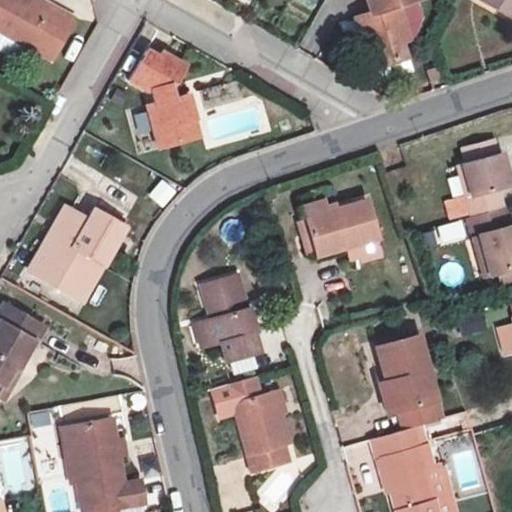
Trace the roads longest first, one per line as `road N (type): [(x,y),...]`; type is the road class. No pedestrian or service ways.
road 1 (residential): [(376,123),(222,173),(166,230),(142,326),(185,511)]
road 2 (residential): [(152,0),(376,123)]
road 3 (residential): [(123,0),(4,216)]
road 4 (residential): [(294,331),(343,511)]
road 5 (residential): [(511,80),(376,123)]
